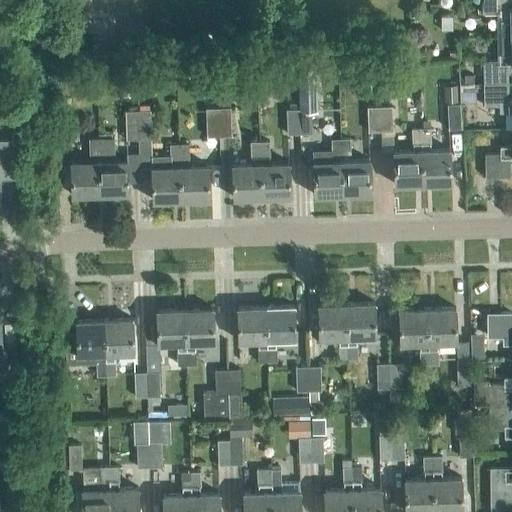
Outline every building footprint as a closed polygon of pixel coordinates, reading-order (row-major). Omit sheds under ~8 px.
[(497,37),(511,36),(511,8),(506,8),(505,0),(481,0),(481,14),(497,14),(497,37)] [(483,83),(507,83),(507,65),(511,64),(511,36),(497,37),(498,61),(482,61),(483,83)] [(464,75),(464,84),(473,84),(473,75),(464,75)] [(459,92),(477,91),(476,83),(473,84),(464,84),(459,84),(459,92)] [(511,113),(511,100),(508,101),(507,83),(483,83),(483,106),(499,106),(499,113),(511,113)] [(445,102),(456,102),(456,86),(444,86),(445,102)] [(218,108),(219,136),(231,136),(230,95),(220,96),(220,108),(218,108)] [(300,134),(299,109),(297,109),(297,104),(290,104),(290,109),(286,110),(287,134),(300,134)] [(448,129),(461,129),(460,104),(447,105),(448,129)] [(380,107),(380,131),(392,131),(392,106),(380,107)] [(368,132),(380,131),(380,107),(367,107),(368,132)] [(206,137),(219,136),(218,108),(206,108),(206,137)] [(299,109),(300,134),(312,133),(311,109),(299,109)] [(126,140),(138,139),(137,110),(125,111),(126,140)] [(137,110),(138,139),(151,139),(150,110),(137,110)] [(58,141),(70,141),(69,112),(57,113),(58,141)] [(421,128),(423,184),(451,183),(450,149),(428,149),(428,143),(431,143),(430,127),(421,128)] [(394,185),(423,184),(421,128),(411,128),(412,143),(414,143),(414,150),(393,151),(394,185)] [(97,132),(98,138),(100,194),(128,193),(127,159),(116,159),(114,138),(112,138),(112,131),(97,132)] [(22,133),(12,133),(12,140),(13,146),(22,146),(22,133)] [(71,195),(100,194),(98,138),(88,138),(89,153),(91,153),(92,160),(70,161),(71,195)] [(342,195),(340,138),(331,139),(331,154),(334,154),(334,160),(313,161),(314,195),(342,195)] [(340,138),(342,195),(370,194),(369,159),(348,160),(348,153),(350,153),(350,138),(340,138)] [(0,207),(0,208),(0,207),(0,176),(13,176),(13,146),(12,140),(0,140),(0,207)] [(233,198),(261,197),(260,141),(250,141),(251,156),(253,156),(253,163),(232,164),(233,198)] [(260,141),(261,197),(289,196),(288,162),(267,163),(267,156),(270,156),(269,141),(260,141)] [(179,144),(181,200),(209,199),(208,164),(186,165),(186,159),(189,158),(188,143),(179,144)] [(153,200),(181,200),(179,144),(169,144),(170,159),(172,159),(173,166),(151,166),(153,200)] [(511,146),(500,146),(500,154),(484,154),(485,177),(509,177),(509,157),(511,157),(511,146)] [(346,303),(348,359),(357,359),(357,343),(354,344),(354,337),(375,336),(374,302),(346,303)] [(348,359),(346,303),(318,304),(319,338),(333,338),(333,344),(338,344),(338,359),(348,359)] [(265,306),(267,362),(277,361),(276,346),(273,346),(273,340),(294,339),(293,305),(265,306)] [(258,362),(267,362),(265,306),(237,307),(238,341),(259,340),(260,347),(257,347),(258,362)] [(427,308),(429,364),(438,364),(438,349),(435,349),(435,342),(456,341),(455,307),(427,308)] [(177,365),(186,365),(184,308),(156,309),(158,344),(179,343),(179,350),(176,350),(177,365)] [(184,308),(186,365),(196,364),(195,349),(193,349),(193,343),(214,342),(213,308),(184,308)] [(419,364),(429,364),(427,308),(399,309),(400,343),(421,343),(421,349),(419,349),(419,364)] [(511,331),(511,332),(511,313),(487,313),(487,336),(503,336),(503,343),(511,343),(511,331)] [(104,319),(106,375),(115,375),(115,360),(112,360),(112,353),(133,352),(132,318),(104,319)] [(104,319),(76,320),(76,335),(65,335),(66,363),(96,361),(97,376),(106,375),(104,319)] [(457,386),(470,385),(469,361),(456,361),(457,386)] [(377,388),(389,388),(388,363),(376,364),(377,388)] [(388,363),(389,388),(402,388),(401,363),(388,363)] [(297,391),(308,391),(308,366),(296,367),(297,391)] [(308,366),(308,391),(309,402),(318,401),(318,391),(321,390),(320,366),(308,366)] [(228,416),(228,394),(227,369),(215,369),(216,391),(203,391),(203,417),(228,416)] [(228,416),(241,416),(239,369),(227,369),(228,394),(228,416)] [(146,372),(147,397),(160,396),(159,371),(146,372)] [(135,397),(147,397),(146,372),(134,372),(135,397)] [(488,407),(511,406),(511,376),(503,377),(503,384),(488,384),(488,407)] [(186,404),(167,405),(168,416),(187,415),(186,404)] [(511,406),(488,407),(489,429),(504,429),(504,436),(511,435),(511,406)] [(0,430),(18,430),(17,409),(0,409),(0,430)] [(229,440),(230,464),(243,464),(242,436),(252,435),(251,416),(241,416),(228,416),(229,440)] [(471,456),(471,417),(453,417),(454,434),(458,434),(458,457),(471,456)] [(312,434),(325,434),(324,418),(311,418),(312,434)] [(311,462),(310,437),(309,420),(287,421),(288,438),(297,438),(298,462),(311,462)] [(379,459),(392,459),(391,434),(378,435),(379,459)] [(391,434),(392,459),(404,459),(403,434),(391,434)] [(310,437),(311,462),(323,461),(322,437),(310,437)] [(218,465),(230,464),(229,440),(217,440),(218,465)] [(137,467),(150,467),(149,442),(136,443),(137,467)] [(149,442),(150,467),(162,466),(161,442),(149,442)] [(69,470),(82,469),(81,444),(68,445),(69,470)] [(432,456),(434,511),(462,511),(461,476),(439,477),(439,471),(442,470),(441,455),(432,456)] [(405,511),(422,511),(434,511),(432,456),(422,456),(423,471),(425,471),(426,478),(404,478),(405,511)] [(0,511),(1,511),(1,502),(0,501),(0,493),(13,493),(12,462),(0,461),(0,511)] [(82,511),(110,511),(109,466),(99,466),(100,482),(102,482),(103,488),(81,489),(82,511)] [(109,466),(110,511),(138,511),(138,487),(116,488),(116,481),(119,481),(118,466),(109,466)] [(324,511),(352,511),(351,466),(342,466),(342,482),(345,482),(345,488),(324,489),(324,511)] [(351,466),(352,511),(381,511),(380,487),(359,488),(359,481),(361,481),(361,466),(351,466)] [(511,466),(489,467),(490,509),(511,508),(511,466)] [(271,469),(272,511),(300,511),(299,479),(298,479),(298,482),(280,482),(280,468),(271,469)] [(243,511),(272,511),(271,469),(257,469),(258,491),(243,491),(243,511)] [(162,511),(191,511),(190,471),(180,472),(181,487),(183,487),(184,493),(162,494),(162,511)] [(190,471),(191,511),(219,511),(219,492),(197,493),(197,486),(200,486),(199,471),(190,471)]
